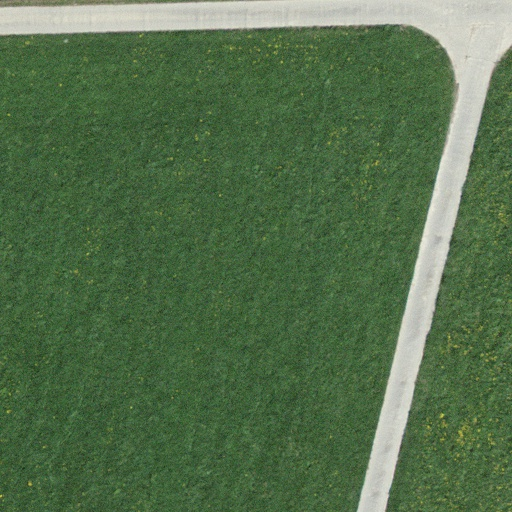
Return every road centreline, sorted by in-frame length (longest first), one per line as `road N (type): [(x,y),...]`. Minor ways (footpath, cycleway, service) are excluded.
road 1 (track): [(490,9),(370,511)]
road 2 (track): [(0,20),(490,9)]
